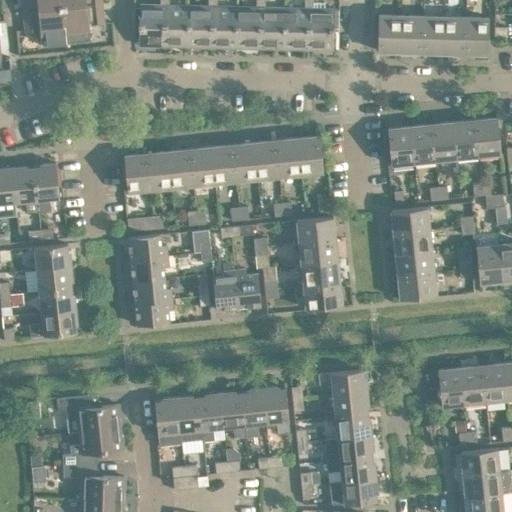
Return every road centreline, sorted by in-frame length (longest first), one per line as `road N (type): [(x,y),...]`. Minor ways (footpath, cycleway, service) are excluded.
road 1 (residential): [(125,82),(351,87)]
road 2 (residential): [(351,87),(511,81)]
road 3 (residential): [(0,121),(125,82)]
